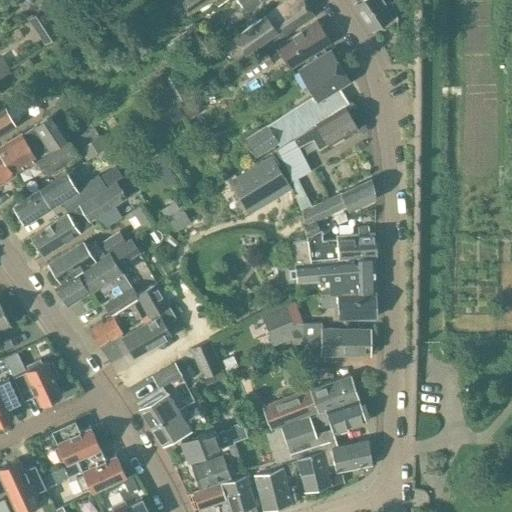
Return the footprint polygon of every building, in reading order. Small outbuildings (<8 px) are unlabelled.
[(63,0),(56,0),(49,5),(56,15),(68,7),(63,0)] [(180,0),(179,1),(186,11),(201,0),(180,0)] [(245,55),(278,32),(281,37),(314,15),(303,0),(289,0),(267,15),(266,13),(232,36),(245,55)] [(239,0),(248,10),(261,0),(239,0)] [(357,0),(355,2),(373,29),(377,26),(381,28),(387,24),(386,20),(390,18),(383,7),(388,3),(385,0),(357,0)] [(48,41),(59,34),(43,9),(32,16),(48,41)] [(290,68),(331,41),(318,21),(276,45),(290,68)] [(152,47),(138,25),(127,32),(141,54),(152,47)] [(124,33),(100,49),(108,61),(112,59),(118,69),(139,55),(124,33)] [(273,62),(266,50),(236,68),(244,80),(273,62)] [(313,94),(265,125),(277,143),(278,145),(334,111),(325,96),(349,81),(330,50),(299,70),(313,94)] [(0,134),(15,125),(14,122),(19,119),(23,112),(18,105),(11,105),(5,109),(0,111),(0,134)] [(298,147),(314,138),(320,148),(329,143),(329,144),(357,127),(346,107),(306,131),(293,138),(298,147)] [(54,112),(36,125),(51,147),(68,137),(54,112)] [(34,158),(51,147),(36,125),(0,147),(0,152),(3,157),(0,158),(0,181),(15,172),(14,171),(34,158)] [(277,143),(265,125),(243,139),(255,157),(277,143)] [(80,148),(78,149),(85,159),(108,145),(101,134),(98,135),(93,127),(75,138),(80,148)] [(51,147),(62,166),(79,154),(68,137),(51,147)] [(298,147),(293,138),(273,149),(291,181),(292,181),(297,178),(311,170),(298,147)] [(292,187),(271,154),(228,181),(248,214),(292,187)] [(66,210),(105,186),(97,174),(75,187),(66,172),(13,205),(24,223),(60,200),(66,210)] [(321,229),(318,217),(347,205),(349,209),(375,197),(371,177),(303,210),(304,223),(306,234),(321,229)] [(80,231),(77,227),(89,219),(89,220),(127,196),(116,179),(113,181),(114,183),(31,235),(43,254),(80,231)] [(183,207),(167,215),(176,231),(191,222),(183,207)] [(321,229),(306,234),(310,258),(337,256),(337,258),(373,256),(376,256),(375,232),(368,232),(368,226),(358,226),(358,233),(337,235),(336,238),(322,239),(321,229)] [(113,250),(113,251),(132,238),(132,237),(126,241),(119,230),(103,240),(110,252),(113,250)] [(113,251),(122,264),(141,252),(132,238),(113,251)] [(60,280),(104,252),(95,239),(87,245),(84,240),(49,263),(60,280)] [(297,280),(320,278),(329,278),(329,292),(375,289),(373,256),(310,261),(306,239),(291,241),(295,263),(283,264),(286,282),(297,280)] [(103,304),(110,317),(139,299),(136,293),(131,286),(109,251),(56,286),(69,303),(112,277),(122,292),(103,304)] [(149,319),(122,335),(134,355),(170,334),(164,325),(176,318),(156,282),(136,293),(139,299),(147,313),(150,319),(149,319)] [(321,307),(338,306),(338,318),(376,317),(375,292),(321,294),(321,307)] [(110,317),(90,329),(90,330),(98,344),(123,329),(119,322),(129,316),(130,315),(134,321),(146,314),(149,319),(150,319),(147,313),(139,299),(110,317)] [(0,344),(3,343),(0,336),(0,328),(10,324),(0,301),(0,344)] [(261,313),(266,329),(287,321),(288,322),(293,322),(286,303),(261,313)] [(293,322),(288,322),(287,321),(266,329),(272,346),(293,337),(305,336),(306,322),(293,322)] [(329,322),(306,322),(305,336),(321,337),(321,354),(369,355),(369,329),(329,328),(329,322)] [(189,348),(205,385),(226,377),(209,339),(189,348)] [(55,376),(58,375),(59,375),(53,361),(52,361),(52,362),(49,363),(47,359),(42,362),(40,358),(41,358),(40,357),(26,364),(27,364),(29,368),(13,375),(24,399),(35,394),(39,404),(63,393),(55,376)] [(0,373),(9,369),(4,358),(0,360),(0,373)] [(152,374),(152,375),(158,388),(182,375),(174,362),(152,374)] [(270,427),(313,412),(313,413),(358,397),(350,374),(312,385),(262,405),(270,427)] [(9,377),(0,380),(0,422),(14,416),(9,405),(20,400),(9,377)] [(140,407),(152,426),(179,410),(167,391),(140,407)] [(296,455),(319,449),(320,448),(337,443),(333,431),(365,420),(358,397),(313,413),(318,427),(327,424),(328,428),(315,432),(310,417),(265,431),(275,462),(296,455)] [(179,410),(152,426),(163,444),(204,420),(200,411),(185,419),(179,410)] [(77,458),(101,447),(90,425),(80,430),(75,419),(51,430),(59,446),(55,447),(54,447),(60,461),(61,461),(61,460),(64,458),(67,464),(77,459),(77,458)] [(229,428),(215,433),(213,429),(181,440),(188,459),(227,445),(235,442),(235,441),(247,437),(243,423),(238,425),(237,422),(228,425),(229,428)] [(320,448),(319,449),(325,465),(333,463),(335,470),(371,462),(367,439),(320,448)] [(240,458),(235,442),(227,445),(233,460),(240,458)] [(105,458),(101,447),(77,458),(77,459),(84,474),(77,477),(77,476),(76,476),(82,491),(83,490),(90,486),(92,491),(126,476),(116,453),(105,458)] [(331,483),(325,465),(319,449),(296,455),(296,457),(282,461),(286,474),(294,472),(293,470),(298,468),(305,490),(331,483)] [(227,451),(222,453),(191,466),(199,487),(230,475),(226,465),(232,463),(227,451)] [(0,466),(0,476),(16,511),(19,511),(22,511),(30,511),(37,509),(37,508),(35,505),(40,502),(35,492),(46,486),(35,463),(24,468),(19,458),(0,466)] [(264,509),(291,501),(281,465),(254,473),(264,509)] [(198,511),(227,499),(231,511),(254,504),(245,475),(222,482),(222,483),(191,495),(198,511)] [(108,511),(149,511),(142,496),(126,503),(124,499),(125,499),(125,498),(111,505),(111,506),(112,505),(114,509),(108,511)]
